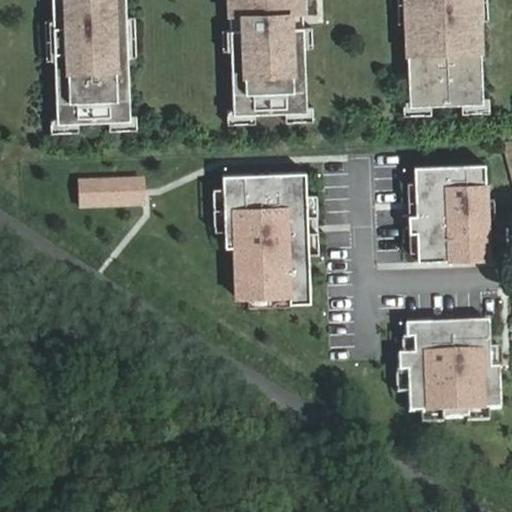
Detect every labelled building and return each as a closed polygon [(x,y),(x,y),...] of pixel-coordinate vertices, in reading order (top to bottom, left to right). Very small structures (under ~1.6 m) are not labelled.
[(54,0),(59,124),(133,120),(127,0),(54,0)] [(302,0),(228,0),(234,114),(307,111),(303,21),(302,0)] [(402,0),(407,105),(481,102),(476,0),(402,0)] [(418,259),(490,256),(488,217),(487,197),(486,162),(415,165),(415,173),(417,206),(409,206),(410,231),(417,230),(418,250),(418,259)] [(250,296),(291,294),(292,302),(293,302),(312,301),(310,253),(307,194),(306,171),(223,174),(224,192),(225,230),(226,246),(236,246),(238,296),(250,296)] [(409,206),(417,206),(415,173),(407,174),(409,206)] [(80,182),(81,206),(144,203),(143,179),(80,182)] [(225,230),(224,192),(214,193),(216,230),(225,230)] [(317,193),(307,194),(310,253),(320,253),(317,193)] [(495,196),(487,197),(488,217),(496,216),(495,196)] [(417,230),(410,231),(411,251),(418,250),(417,230)] [(291,294),(250,296),(250,306),(293,304),(293,302),(292,302),(291,294)] [(422,408),(443,408),(443,415),(472,415),(472,407),(493,406),(504,405),(502,365),(493,365),(492,344),(490,319),(407,322),(408,336),(415,336),(416,352),(404,352),(400,352),(400,368),(409,368),(410,389),(410,409),(422,408)] [(416,352),(415,336),(408,336),(404,337),(404,352),(416,352)] [(503,344),(492,344),(493,365),(502,365),(504,365),(503,344)] [(409,368),(400,368),(397,368),(398,390),(410,389),(409,368)] [(493,406),(472,407),(472,415),(473,418),(494,417),(493,406)] [(443,415),(443,408),(422,408),(423,419),(444,419),(443,415)]
